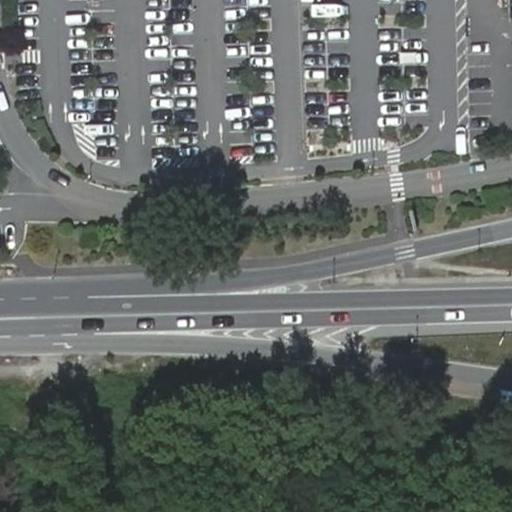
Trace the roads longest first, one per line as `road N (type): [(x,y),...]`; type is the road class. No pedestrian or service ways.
road 1 (unclassified): [(511,167),(436,182),(214,202),(98,200),(50,179),(0,105)]
road 2 (trunk): [(511,228),(303,272),(0,290)]
road 3 (trunk): [(0,341),(223,342),(511,376)]
road 4 (tertiary): [(52,317),(511,305)]
